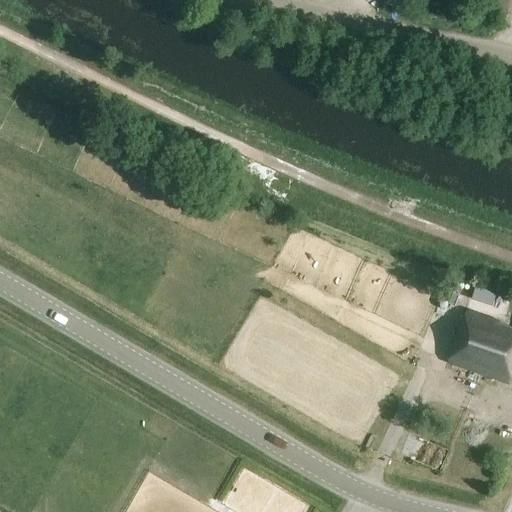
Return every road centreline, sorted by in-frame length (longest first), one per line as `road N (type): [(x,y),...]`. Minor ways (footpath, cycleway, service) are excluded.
road 1 (tertiary): [(426,511),(368,495),(0,281)]
road 2 (unclassified): [(511,57),(260,0)]
